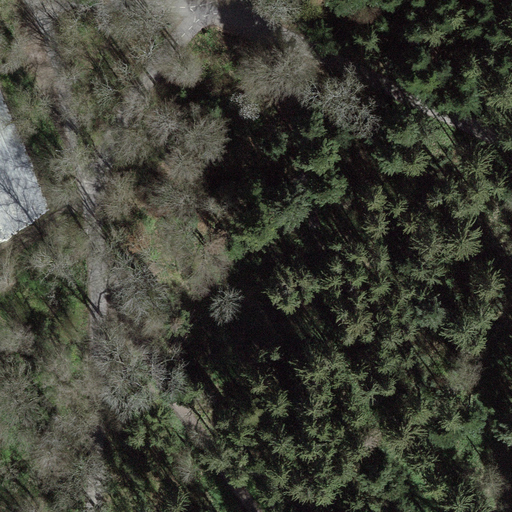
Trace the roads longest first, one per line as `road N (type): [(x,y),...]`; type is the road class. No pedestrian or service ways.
road 1 (track): [(303,511),(90,190)]
road 2 (unclassified): [(102,511),(90,190)]
road 3 (track): [(235,3),(511,147)]
road 4 (unclassified): [(90,190),(166,80),(235,3)]
road 5 (unclassified): [(90,190),(31,0)]
